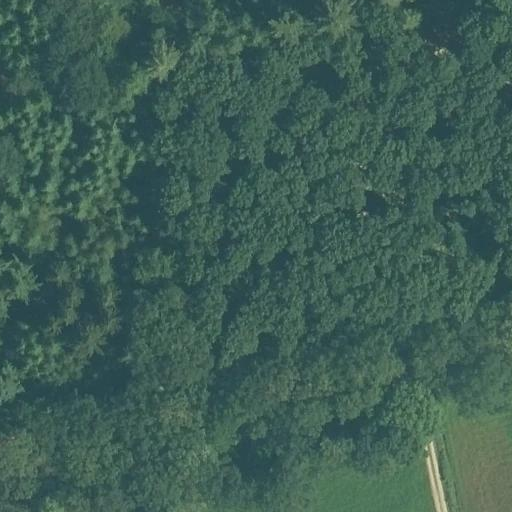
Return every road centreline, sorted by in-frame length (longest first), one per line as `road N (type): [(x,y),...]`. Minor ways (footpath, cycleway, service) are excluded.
road 1 (track): [(207,406),(130,0)]
road 2 (track): [(207,406),(511,342)]
road 3 (track): [(0,450),(207,406)]
road 4 (track): [(417,362),(446,511)]
